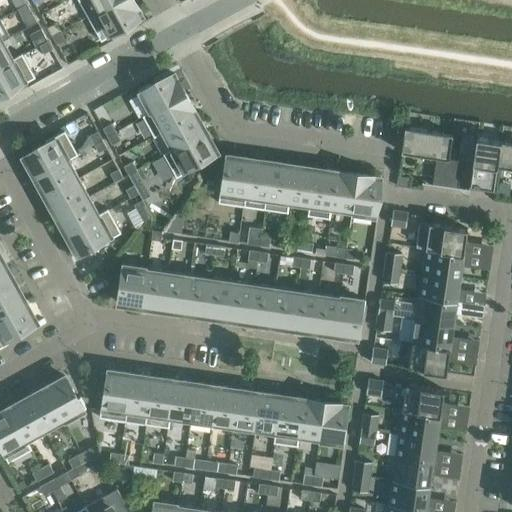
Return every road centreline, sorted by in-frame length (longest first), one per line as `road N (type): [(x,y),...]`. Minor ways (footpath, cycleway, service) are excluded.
road 1 (residential): [(471,511),(511,228)]
road 2 (residential): [(396,152),(239,130),(181,30)]
road 3 (residential): [(181,30),(0,133)]
road 4 (residential): [(88,317),(0,158)]
road 5 (residential): [(391,197),(511,215)]
